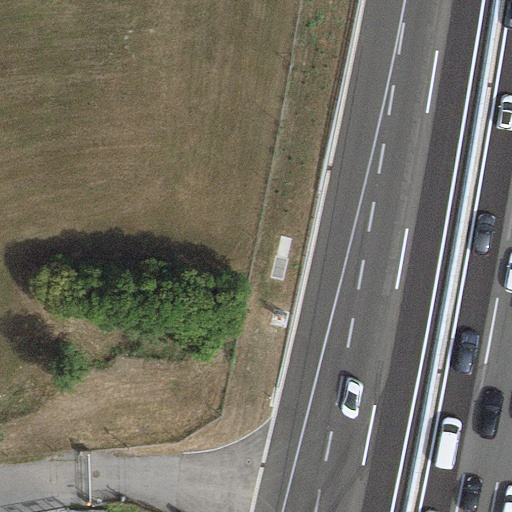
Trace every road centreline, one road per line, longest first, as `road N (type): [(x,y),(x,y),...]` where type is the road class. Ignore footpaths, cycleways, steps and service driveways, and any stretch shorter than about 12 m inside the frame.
road 1 (motorway): [(435,0),(346,511)]
road 2 (motorway): [(467,511),(511,274)]
